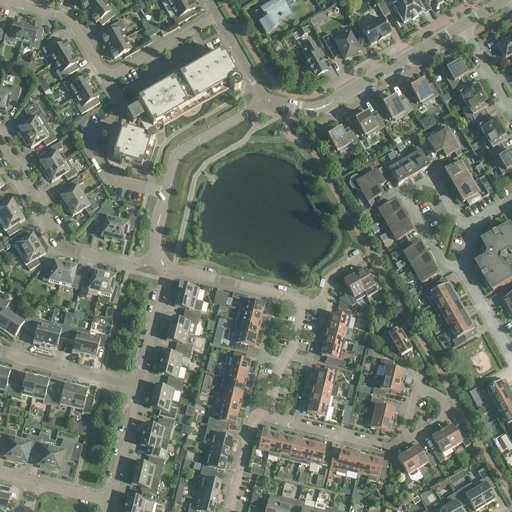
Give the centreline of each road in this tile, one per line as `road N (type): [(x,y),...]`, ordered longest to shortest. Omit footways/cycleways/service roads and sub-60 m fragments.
road 1 (residential): [(262,98),(319,109),(461,26)]
road 2 (residential): [(0,146),(63,248),(129,264),(158,256)]
road 3 (residential): [(459,267),(445,266),(407,196),(434,182),(457,219),(471,226)]
road 4 (residential): [(165,193),(112,181),(89,143),(114,118),(117,97),(106,79)]
road 5 (residential): [(165,193),(176,153),(262,98)]
road 6 (residential): [(0,0),(67,17),(106,79)]
road 7 (residential): [(138,388),(0,354)]
road 8 (residential): [(165,269),(303,302)]
road 9 (residential): [(400,446),(390,450),(269,418)]
road 10 (residential): [(106,79),(216,16)]
road 11 (residential): [(138,388),(165,269)]
road 12 (residential): [(303,302),(269,418)]
